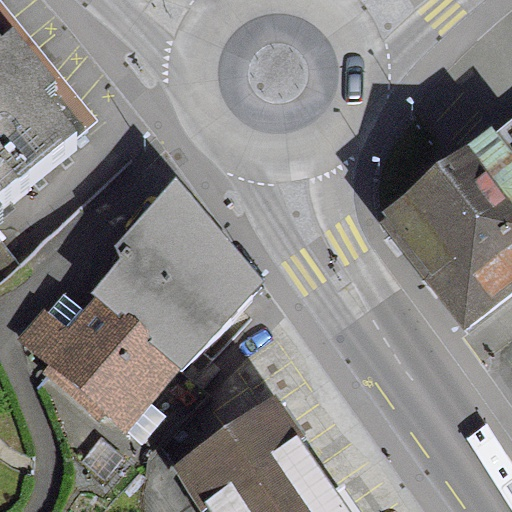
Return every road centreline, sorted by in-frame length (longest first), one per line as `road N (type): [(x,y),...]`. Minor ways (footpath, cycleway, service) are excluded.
road 1 (primary): [(507,511),(323,252),(295,160)]
road 2 (primary): [(203,33),(191,81),(212,132),(236,151),(295,160)]
road 3 (primary): [(295,160),(338,138),(362,96),(360,47),(349,26)]
